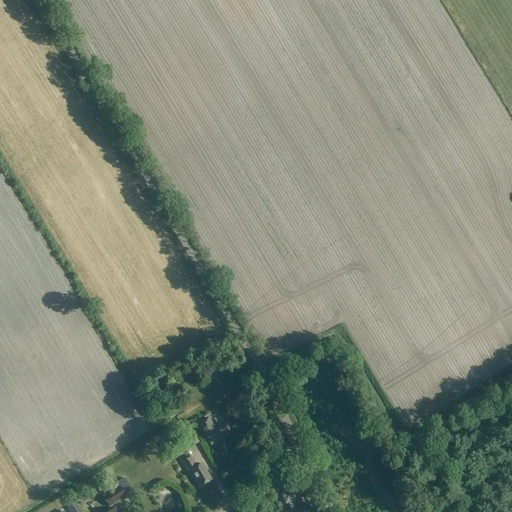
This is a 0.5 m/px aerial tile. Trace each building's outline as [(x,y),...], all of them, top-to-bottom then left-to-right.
[(208,419),(199,424),(212,446),(232,434),(225,423),(214,429),(208,419)] [(199,442),(190,428),(181,434),(190,448),(199,442)] [(191,457),(182,462),(188,473),(190,472),(199,487),(211,480),(202,464),(197,467),(191,457)] [(102,498),(109,508),(127,497),(120,486),(113,490),(111,487),(105,491),(108,494),(102,498)] [(300,506),(294,508),(291,501),(294,500),(290,492),(282,495),(286,503),(288,502),(291,510),(285,511),(305,511),(303,507),(301,509),(300,506)] [(80,511),(74,502),(66,508),(68,511),(80,511)]
